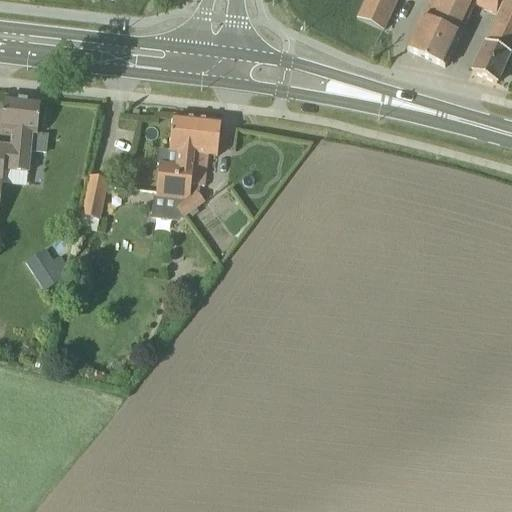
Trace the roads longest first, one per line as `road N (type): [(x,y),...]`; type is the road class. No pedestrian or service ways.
road 1 (primary): [(0,57),(210,81)]
road 2 (primary): [(199,50),(0,27)]
road 3 (primary): [(210,81),(364,97)]
road 4 (primary): [(511,137),(364,97)]
road 5 (primary): [(364,97),(324,74),(229,54)]
